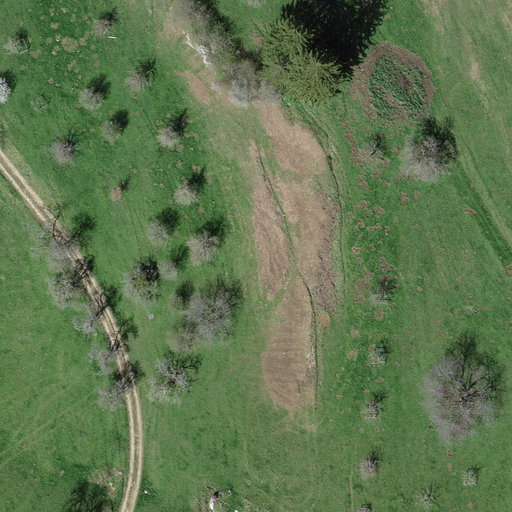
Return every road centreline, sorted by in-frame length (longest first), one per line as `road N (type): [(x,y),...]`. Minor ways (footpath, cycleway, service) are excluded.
road 1 (track): [(0,155),(62,235),(126,370),(134,469),(124,511)]
road 2 (track): [(358,0),(511,265)]
